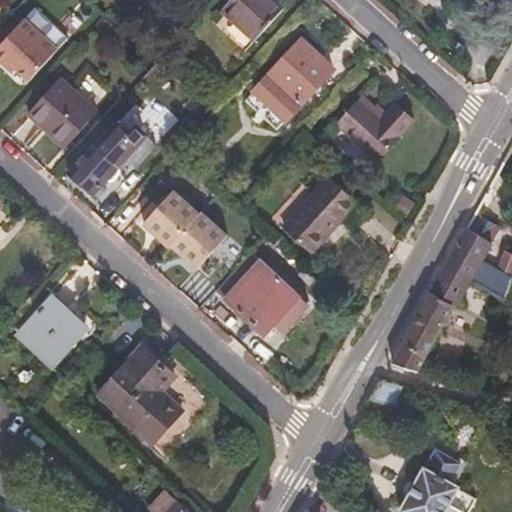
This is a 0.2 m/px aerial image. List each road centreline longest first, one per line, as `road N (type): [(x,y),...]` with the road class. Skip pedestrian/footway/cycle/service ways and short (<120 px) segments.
road 1 (residential): [(315,445),(0,152)]
road 2 (tertiary): [(491,130),(362,366)]
road 3 (residential): [(350,0),(491,130)]
road 4 (residential): [(362,366),(511,407)]
